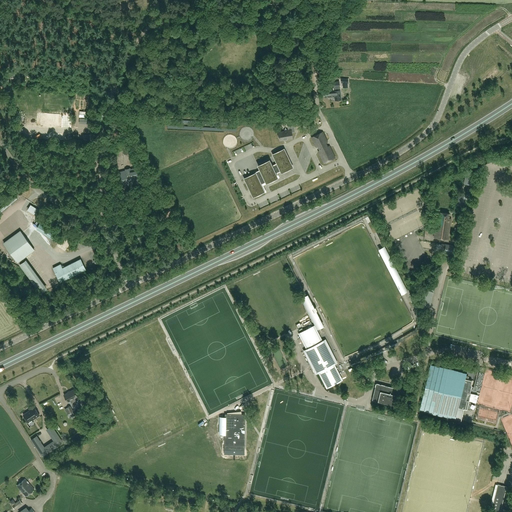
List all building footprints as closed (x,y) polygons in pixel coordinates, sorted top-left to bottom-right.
[(339,81),(333,82),(334,90),(324,91),(325,97),(335,96),(335,100),(341,99),(339,81)] [(292,132),(295,131),(294,124),(287,126),(288,130),(278,132),(279,140),(285,139),(285,140),(293,139),(292,132)] [(322,132),(311,137),(316,147),(318,146),(320,150),(318,151),(324,163),(335,158),(329,146),(327,147),(325,143),(327,142),(322,132)] [(244,179),(253,196),(264,191),(260,183),(265,181),(266,182),(277,177),(276,173),(281,171),(281,172),(292,167),(284,149),(273,154),(277,163),(272,165),(269,160),(258,165),(260,170),(255,172),(255,173),(244,179)] [(139,177),(141,176),(140,172),(138,172),(137,167),(118,172),(119,177),(117,177),(118,182),(120,182),(122,187),(141,182),(139,177)] [(471,185),(475,171),(467,170),(464,183),(471,185)] [(466,207),(469,195),(466,194),(466,196),(462,195),(462,193),(459,192),(456,205),(466,207)] [(37,215),(39,210),(31,206),(29,211),(37,215)] [(434,237),(446,239),(448,240),(451,219),(448,218),(449,213),(439,212),(438,220),(437,220),(436,225),(437,225),(436,228),(435,228),(434,237)] [(54,239),(58,233),(40,224),(37,230),(54,239)] [(35,250),(33,248),(20,230),(3,242),(18,263),(35,250)] [(454,250),(455,246),(445,244),(441,244),(440,252),(444,252),(448,253),(448,256),(453,257),(453,254),(456,254),(456,251),(454,250)] [(407,291),(384,246),(378,249),(401,294),(407,291)] [(85,269),(86,269),(80,258),(80,259),(62,268),(60,264),(53,267),(53,268),(60,282),(85,269)] [(27,259),(21,263),(39,289),(44,285),(27,259)] [(421,305),(430,307),(433,294),(433,292),(424,290),(421,305)] [(323,326),(308,295),(302,298),(318,329),(323,326)] [(313,326),(299,333),(308,349),(305,350),(317,372),(319,371),(327,387),(341,380),(333,364),(335,363),(324,340),(321,342),(313,326)] [(471,380),(467,379),(466,376),(465,376),(467,370),(462,369),(458,368),(454,367),(454,366),(444,364),(440,363),(440,364),(435,363),(431,362),(419,410),(424,411),(423,412),(428,413),(432,414),(432,415),(441,417),(446,418),(446,417),(450,418),(455,419),(455,420),(461,421),(460,422),(461,422),(461,420),(464,409),(467,410),(469,401),(471,393),(470,393),(471,389),(470,388),(470,385),(472,380),(471,380)] [(473,387),(471,386),(471,385),(472,385),(473,381),(471,380),(464,409),(467,410),(475,412),(484,374),(478,372),(475,387),(473,387)] [(376,383),(372,400),(378,401),(398,406),(400,395),(399,395),(400,389),(391,387),(376,383)] [(74,398),(77,397),(73,390),(64,395),(67,402),(70,400),(73,405),(77,403),(74,398)] [(29,421),(31,420),(32,420),(39,415),(33,406),(29,409),(30,411),(28,412),(27,412),(23,415),(28,422),(29,421)] [(244,450),(245,438),(245,414),(225,414),(224,437),(224,450),(244,450)] [(35,436),(31,439),(42,456),(63,442),(52,425),(48,428),(56,441),(43,449),(35,436)] [(27,488),(28,488),(31,486),(25,479),(17,486),(22,492),(27,488)] [(495,511),(499,511),(506,486),(497,484),(491,511),(495,511)] [(34,490),(31,486),(28,488),(27,488),(22,492),(26,497),(34,490)] [(14,509),(22,503),(20,500),(12,506),(14,509)]
